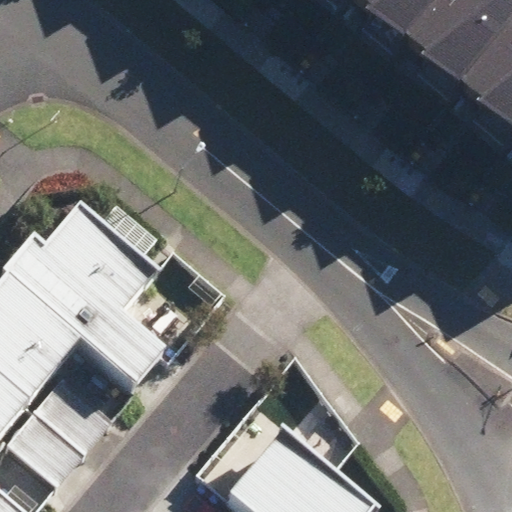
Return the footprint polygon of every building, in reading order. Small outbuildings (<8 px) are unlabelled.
[(358,0),(406,40),(437,0),(358,0)] [(511,0),(437,0),(406,40),(461,86),(511,24),(511,0)] [(511,24),(461,86),(511,128),(511,24)] [(136,299),(61,239),(30,277),(16,266),(0,285),(0,511),(5,511),(0,507),(0,460),(45,503),(158,383),(106,334),(136,299)] [(355,444),(315,409),(292,435),(282,427),(208,511),(324,511),(308,498),(355,444)]
